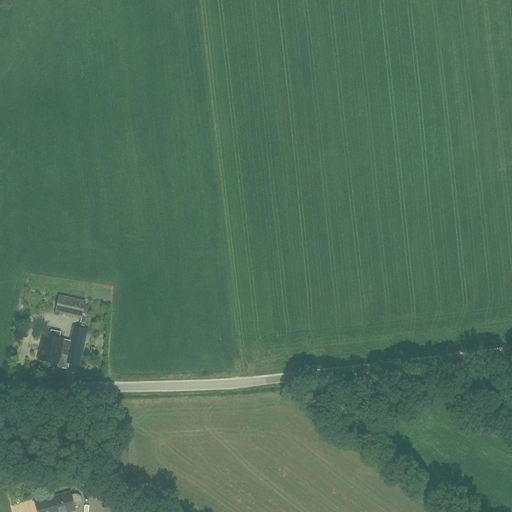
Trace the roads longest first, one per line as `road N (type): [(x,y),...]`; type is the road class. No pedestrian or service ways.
road 1 (unclassified): [(267,382),(0,393)]
road 2 (unclassified): [(267,382),(511,354)]
